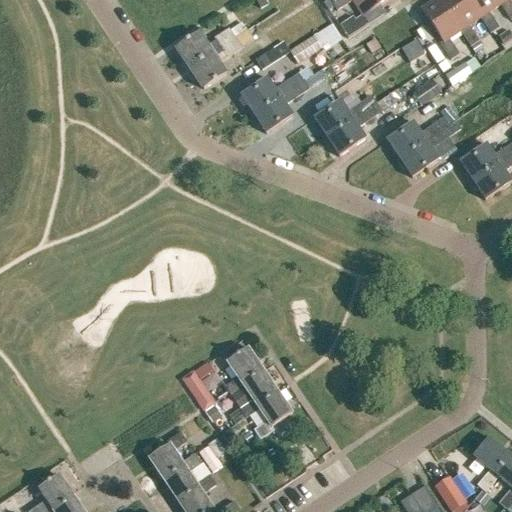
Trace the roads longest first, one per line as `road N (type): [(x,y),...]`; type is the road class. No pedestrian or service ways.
road 1 (residential): [(474,247),(198,145),(96,0)]
road 2 (residential): [(313,511),(466,401)]
road 3 (residential): [(466,401),(473,388),(474,247)]
